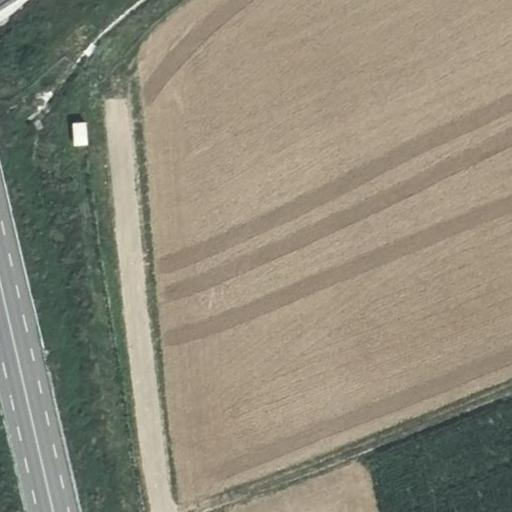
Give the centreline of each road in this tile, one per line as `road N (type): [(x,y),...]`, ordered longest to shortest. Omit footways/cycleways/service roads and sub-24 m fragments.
road 1 (track): [(511,388),(274,485),(228,511)]
road 2 (tertiary): [(0,267),(57,511)]
